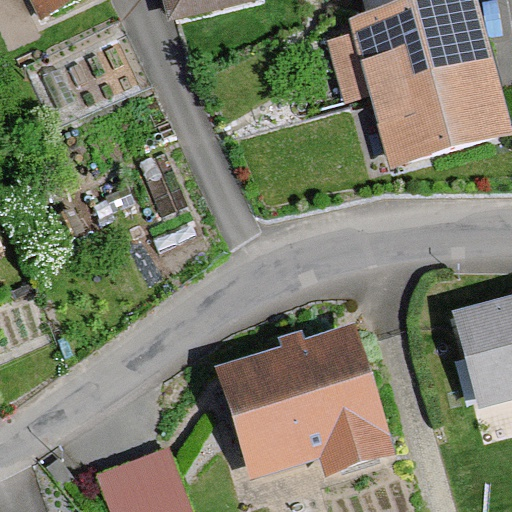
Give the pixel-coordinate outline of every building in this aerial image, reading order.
[(17,0),(33,35),(113,1),(112,0),(17,0)] [(266,0),(155,0),(164,35),(269,10),(266,0)] [(389,182),(511,148),(511,138),(474,0),(437,0),(346,25),(389,182)] [(511,308),(445,329),(476,428),(511,416),(511,308)] [(390,468),(348,338),(302,353),(299,344),(276,352),(279,360),(209,382),(245,495),(316,472),(322,490),(390,468)] [(198,511),(172,439),(97,467),(113,511),(198,511)]
